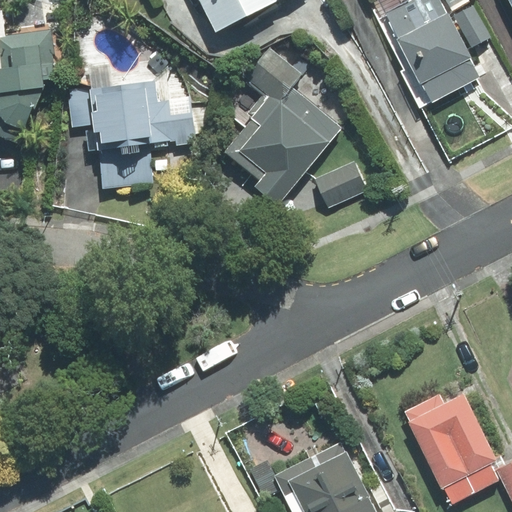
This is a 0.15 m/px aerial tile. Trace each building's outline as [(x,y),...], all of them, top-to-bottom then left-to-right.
[(200,0),(218,34),(281,3),(280,0),(279,0),(200,0)] [(435,104),(482,79),(472,61),(476,59),(471,51),(493,39),(472,0),(413,0),(388,14),(435,104)] [(3,12),(0,12),(0,136),(22,145),(48,89),(47,82),(58,80),(54,56),(56,55),(53,31),(6,37),(3,12)] [(257,188),(280,207),(345,129),(304,96),(284,101),(305,75),(272,48),(244,82),(262,97),(247,114),(254,120),(226,154),(261,183),(257,188)] [(91,87),(71,90),(76,129),(96,126),(99,153),(102,153),(107,188),(156,184),(151,145),(156,145),(157,149),(170,148),(169,143),(177,142),(178,147),(194,144),(194,141),(198,140),(193,97),(160,101),(158,81),(91,90),(91,87)] [(330,210),(370,192),(356,162),(317,180),(330,210)] [(441,395),(406,413),(445,490),(447,489),(455,506),(503,481),(511,498),(511,464),(498,472),(494,465),(499,462),(465,395),(446,404),(441,395)] [(348,453),(343,443),(276,477),(293,511),(378,511),(349,452),(348,453)]
